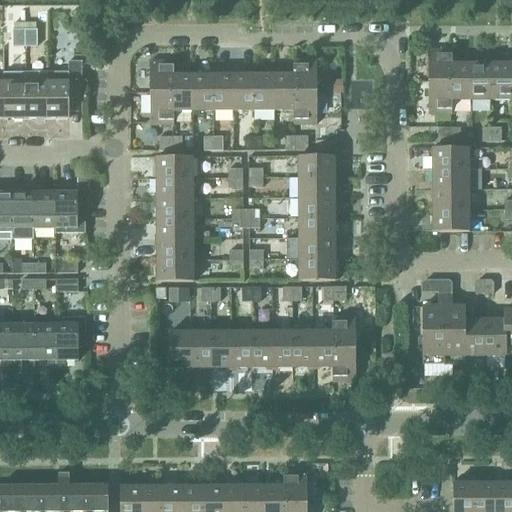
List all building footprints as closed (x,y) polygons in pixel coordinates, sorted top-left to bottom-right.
[(24,47),(24,31),(12,31),(12,46),(24,47)] [(24,31),(24,47),(36,47),(36,31),(24,31)] [(451,83),(451,65),(451,50),(427,50),(428,83),(451,83)] [(150,94),(171,94),(171,75),(172,75),(172,61),(149,61),(150,94)] [(294,93),(315,93),(315,61),(292,61),(292,75),(294,75),(294,93)] [(492,101),(492,64),(472,65),(472,101),(492,101)] [(511,64),(492,64),(492,101),(511,100),(511,64)] [(81,108),(81,65),(68,65),(68,73),(46,73),(46,119),(68,119),(68,108),(81,108)] [(451,65),(451,83),(451,101),(472,101),(472,65),(451,65)] [(3,83),(3,119),(24,119),(24,73),(3,73),(3,83)] [(24,73),(24,119),(46,119),(46,73),(24,73)] [(191,112),(191,75),(172,75),(171,75),(171,94),(171,112),(173,112),(191,112)] [(212,112),(212,75),(191,75),(191,112),(212,112)] [(232,111),(232,75),(212,75),(212,112),(232,111)] [(253,111),(253,75),(232,75),(232,111),(253,111)] [(274,111),(274,75),(253,75),(253,111),(274,111)] [(274,75),(274,111),(292,111),(294,111),(294,93),(294,75),(292,75),(274,75)] [(451,101),(451,83),(428,83),(428,115),(451,114),(451,101)] [(315,93),(294,93),(294,111),(292,111),(292,125),(316,124),(315,93)] [(171,94),(150,94),(150,125),(173,125),(173,112),(171,112),(171,94)] [(501,142),(501,127),(492,128),(492,142),(501,142)] [(492,128),(482,128),(482,142),(492,142),(492,128)] [(446,129),(447,136),(447,142),(458,142),(458,129),(446,129)] [(294,144),(293,137),(284,137),(284,151),(294,151),(294,144)] [(171,145),(171,151),(181,151),(181,138),(171,138),(171,145)] [(204,138),(204,151),(213,151),(213,138),(204,138)] [(223,151),(223,138),(213,138),(213,151),(223,151)] [(244,138),(244,151),(254,151),(254,138),(244,138)] [(263,151),(263,138),(254,138),(254,151),(263,151)] [(432,170),(467,170),(467,149),(432,149),(432,170)] [(155,179),(191,178),(191,157),(155,158),(155,179)] [(297,178),(332,178),(332,157),(297,157),(297,178)] [(228,170),(228,179),(243,179),(243,170),(228,170)] [(249,170),(249,179),(263,179),(263,170),(249,170)] [(467,170),(432,170),(432,191),(467,190),(467,170)] [(155,199),(191,199),(191,178),(155,179),(155,199)] [(332,178),(297,178),(297,199),(332,199),(332,178)] [(228,179),(228,189),(243,189),(243,179),(228,179)] [(249,179),(249,189),(263,189),(263,179),(249,179)] [(33,229),(33,187),(24,187),(24,193),(11,193),(12,229),(33,229)] [(33,187),(33,229),(55,229),(56,193),(42,193),(42,187),(33,187)] [(56,193),(55,229),(55,234),(81,234),(81,204),(77,204),(77,187),(67,187),(67,193),(56,193)] [(467,190),(432,191),(432,211),(467,211),(467,190)] [(0,238),(12,238),(12,229),(11,193),(0,192),(0,238)] [(156,220),(191,220),(191,199),(155,199),(156,220)] [(332,199),(297,199),(297,219),(332,219),(332,199)] [(504,211),(511,210),(511,200),(503,201),(504,211)] [(231,211),(231,219),(242,219),(242,211),(231,211)] [(249,211),(249,219),(260,219),(260,211),(249,211)] [(467,211),(432,211),(432,232),(467,232),(467,211)] [(231,229),(242,229),(242,219),(231,219),(231,229)] [(249,219),(249,229),(260,229),(260,219),(249,219)] [(332,219),(297,219),(297,240),(332,240),(332,219)] [(156,241),(191,240),(191,220),(156,220),(156,241)] [(156,261),(192,261),(191,240),(156,241),(156,261)] [(332,240),(297,240),(297,260),(333,260),(332,240)] [(228,261),(243,261),(243,251),(228,251),(228,261)] [(249,251),(249,261),(263,261),(263,251),(249,251)] [(55,274),(77,274),(77,258),(55,258),(55,274)] [(333,260),(297,260),(297,281),(333,281),(333,260)] [(192,261),(156,261),(156,282),(192,282),(192,261)] [(228,261),(228,270),(243,270),(243,261),(228,261)] [(249,261),(249,270),(263,270),(263,261),(249,261)] [(22,264),(22,274),(34,274),(33,264),(22,264)] [(46,274),(46,264),(33,264),(34,274),(46,274)] [(22,280),(22,289),(34,290),(34,280),(22,280)] [(46,290),(46,280),(34,280),(34,290),(46,290)] [(77,292),(77,280),(55,280),(55,292),(77,292)] [(421,284),(421,293),(437,293),(436,281),(425,281),(421,284)] [(448,281),(442,281),(436,281),(437,293),(451,293),(451,285),(448,281)] [(473,283),(473,294),(483,294),(483,281),(476,281),(473,283)] [(483,281),(483,294),(492,294),(492,283),(489,281),(483,281)] [(300,287),(292,288),(292,302),(300,302),(300,287)] [(332,294),(332,287),(323,287),(323,301),(332,301),(332,294)] [(164,299),(165,289),(155,288),(154,299),(164,299)] [(168,302),(176,302),(176,288),(168,289),(168,302)] [(211,288),(202,288),(202,302),(211,302),(211,288)] [(219,288),(211,288),(211,302),(219,302),(219,288)] [(251,288),(243,288),(243,302),(251,302),(251,288)] [(259,288),(251,288),(251,302),(260,302),(259,288)] [(292,288),(284,288),(284,302),(292,302),(292,288)] [(444,364),(444,307),(444,302),(437,302),(437,307),(421,307),(421,364),(444,364)] [(451,302),(444,302),(444,307),(444,364),(464,364),(464,356),(464,320),(464,307),(451,306),(451,302)] [(511,346),(511,310),(502,310),(502,320),(505,320),(505,346),(511,346)] [(331,318),(331,332),(331,350),(355,350),(354,317),(331,318)] [(56,318),(56,325),(55,325),(56,337),(56,369),(64,369),(64,361),(78,361),(78,347),(85,347),(85,318),(56,318)] [(485,356),(485,320),(464,320),(464,356),(485,356)] [(485,320),(485,356),(505,356),(505,346),(505,320),(502,320),(485,320)] [(0,360),(4,361),(4,369),(12,369),(12,325),(0,324),(0,360)] [(34,361),(34,325),(12,325),(12,369),(20,369),(20,361),(34,361)] [(34,325),(34,361),(46,361),(46,369),(56,369),(56,337),(55,325),(34,325)] [(169,368),(191,368),(191,332),(168,332),(169,368)] [(191,368),(211,368),(211,332),(191,332),(191,368)] [(211,332),(211,368),(231,368),(231,332),(211,332)] [(231,332),(231,368),(251,368),(251,332),(231,332)] [(271,332),(251,332),(251,368),(271,368),(271,332)] [(271,332),(271,368),(291,368),(291,332),(271,332)] [(291,332),(291,368),(311,368),(311,332),(291,332)] [(331,332),(311,332),(311,368),(331,368),(331,350),(331,332)] [(331,350),(331,368),(331,382),(355,382),(355,350),(331,350)] [(282,473),(282,486),(282,505),(306,504),(305,472),(282,473)] [(68,488),(68,474),(58,474),(58,488),(68,488)] [(451,511),(469,511),(470,483),(452,483),(451,511)] [(489,511),(488,483),(470,483),(469,511),(489,511)] [(488,483),(489,511),(506,511),(507,483),(488,483)] [(0,511),(106,511),(107,487),(84,487),(84,493),(43,493),(43,487),(0,486),(0,511)] [(222,487),(222,511),(242,511),(242,486),(222,487)] [(242,511),(262,511),(262,486),(242,486),(242,511)] [(262,486),(262,511),(282,511),(282,505),(282,486),(262,486)] [(142,511),(142,487),(120,487),(119,511),(142,511)] [(162,511),(162,487),(142,487),(142,511),(162,511)] [(162,487),(162,511),(182,511),(182,487),(162,487)] [(202,511),(202,487),(182,487),(182,511),(202,511)] [(202,487),(202,511),(222,511),(222,487),(202,487)]
